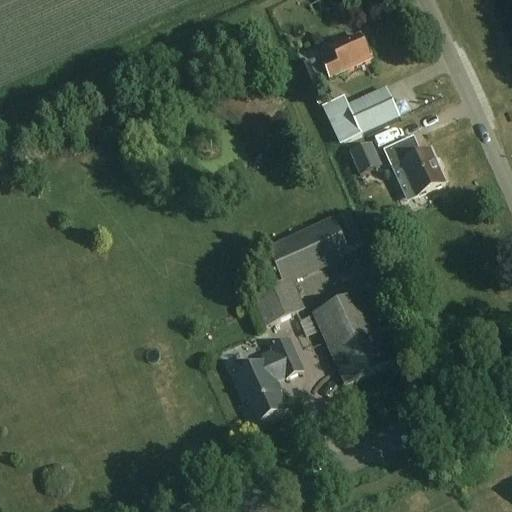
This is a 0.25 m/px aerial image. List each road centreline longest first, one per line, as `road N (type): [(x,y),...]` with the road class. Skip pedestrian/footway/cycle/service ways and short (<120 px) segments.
road 1 (tertiary): [(234,511),(511,385)]
road 2 (tertiary): [(511,192),(425,0)]
